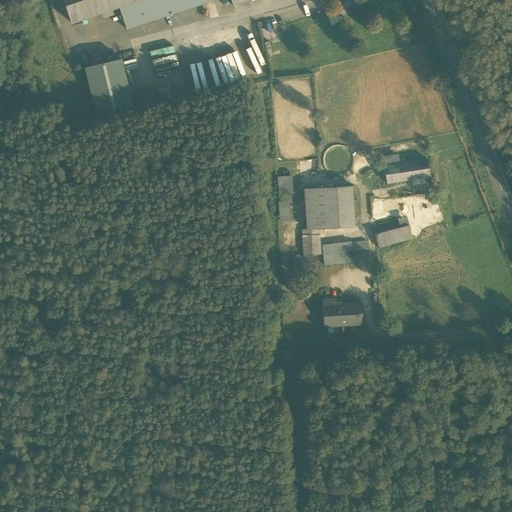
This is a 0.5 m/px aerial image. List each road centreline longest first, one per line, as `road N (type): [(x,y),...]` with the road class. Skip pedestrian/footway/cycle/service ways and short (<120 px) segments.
road 1 (secondary): [(511,214),(430,0)]
road 2 (track): [(295,511),(290,363),(299,345)]
